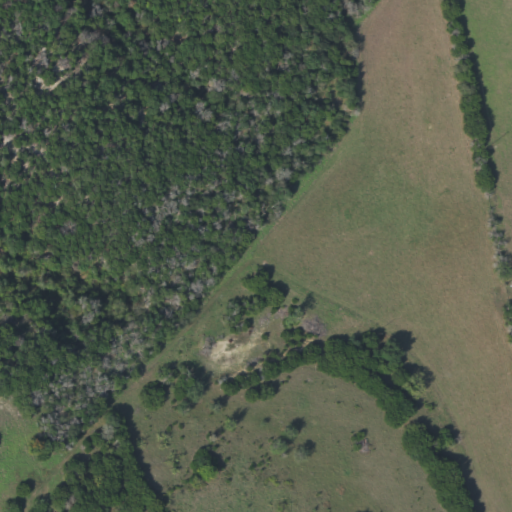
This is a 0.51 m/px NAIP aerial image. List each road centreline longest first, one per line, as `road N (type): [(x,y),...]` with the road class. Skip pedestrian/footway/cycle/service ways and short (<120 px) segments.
road 1 (residential): [(59,471),(83,462),(110,418),(262,264),(279,262),(380,311),(419,342)]
road 2 (residential): [(70,511),(59,471),(23,410),(0,393)]
